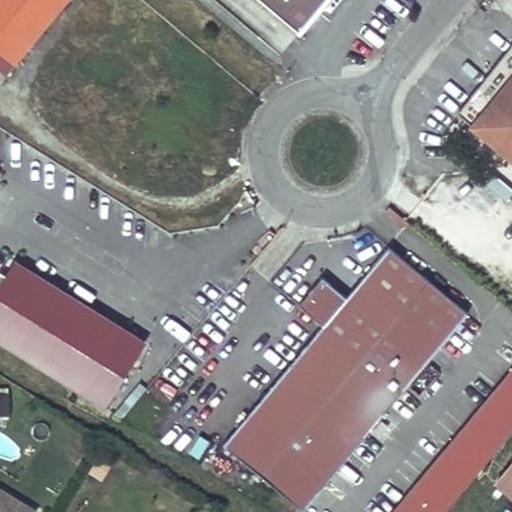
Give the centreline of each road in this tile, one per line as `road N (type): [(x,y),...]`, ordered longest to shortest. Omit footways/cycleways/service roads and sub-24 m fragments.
road 1 (unclassified): [(358,102),(322,89),(285,102),(264,134),(267,173),(293,201),(350,201),(376,172),(379,134)]
road 2 (unknown): [(267,173),(191,216),(155,220),(74,178),(0,123)]
road 3 (unclassified): [(358,102),(446,0)]
